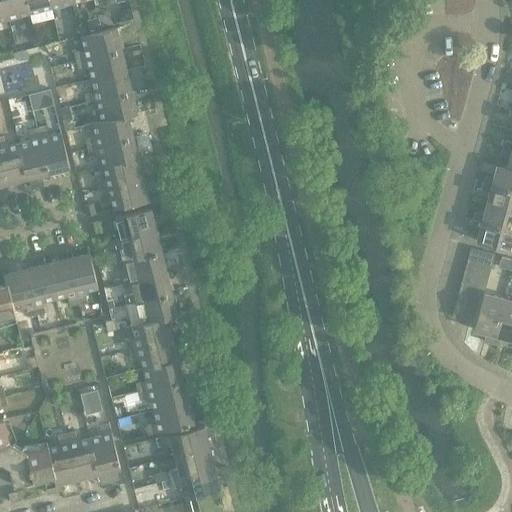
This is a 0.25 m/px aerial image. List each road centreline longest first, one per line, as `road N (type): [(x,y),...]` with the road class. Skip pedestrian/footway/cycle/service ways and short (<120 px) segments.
road 1 (unclassified): [(486,0),(488,48),(425,300),(429,326),(454,365),(511,395)]
road 2 (secondary): [(369,511),(268,142)]
road 3 (secondary): [(268,142),(331,511)]
road 4 (secondary): [(268,142),(233,0)]
